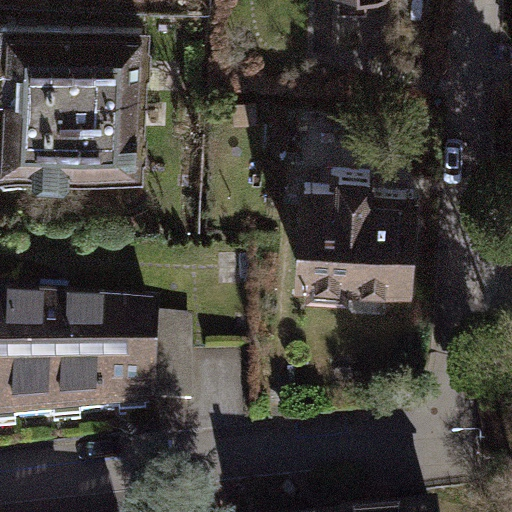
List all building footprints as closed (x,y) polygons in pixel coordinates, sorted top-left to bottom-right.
[(67,159),(140,162),(144,25),(0,20),(0,54),(3,54),(0,151),(0,157),(32,159),(32,170),(66,171),(67,159)] [(233,122),(258,120),(256,97),(232,99),(233,122)] [(346,274),(410,278),(417,177),(372,175),(373,159),(333,157),(332,174),(299,172),(294,268),(307,269),(306,281),(346,284),(346,274)] [(154,396),(156,310),(157,301),(0,291),(0,425),(153,410),(154,396)] [(195,312),(156,310),(154,396),(192,397),(195,312)]
